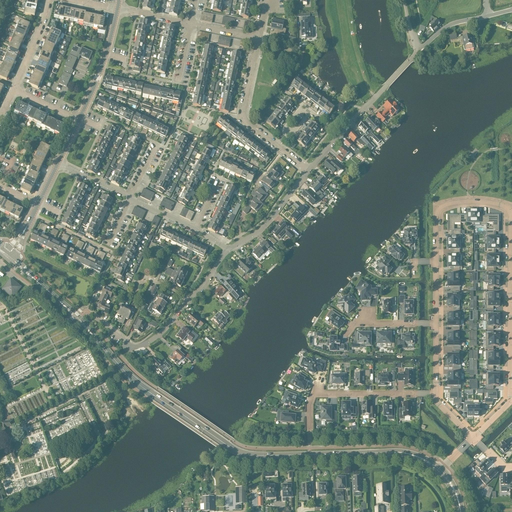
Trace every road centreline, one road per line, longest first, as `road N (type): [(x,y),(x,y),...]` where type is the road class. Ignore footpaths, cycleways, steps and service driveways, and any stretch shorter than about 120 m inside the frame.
road 1 (tertiary): [(439,471),(400,452),(240,453),(135,382),(6,256)]
road 2 (residential): [(94,317),(131,346),(142,345),(167,327),(227,250)]
road 3 (residential): [(435,261),(436,208),(468,201),(511,209)]
road 4 (residential): [(276,146),(242,117),(257,38)]
road 5 (residential): [(435,394),(313,393)]
